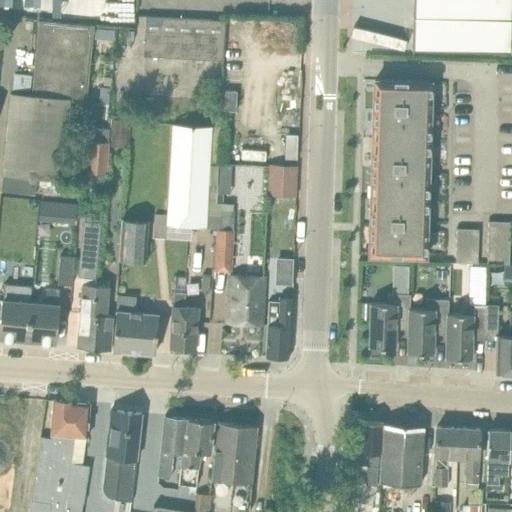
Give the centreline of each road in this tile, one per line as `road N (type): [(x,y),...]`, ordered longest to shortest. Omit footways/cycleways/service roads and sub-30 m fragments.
road 1 (residential): [(321,388),(0,369)]
road 2 (unclassified): [(321,388),(315,342),(324,68)]
road 3 (residential): [(485,211),(477,78),(324,68)]
road 4 (residential): [(511,401),(321,388)]
road 5 (residential): [(321,511),(329,454),(321,388)]
